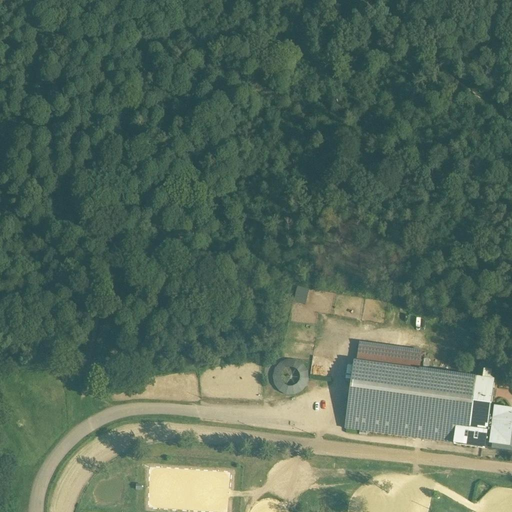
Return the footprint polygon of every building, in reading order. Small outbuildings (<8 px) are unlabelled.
[(309,303),(311,289),(299,286),(296,301),(309,303)] [(310,392),(310,370),(306,370),(306,360),(277,360),(278,393),(310,392)] [(468,446),(477,379),(355,362),(346,429),(360,431),(360,435),(367,436),(368,432),(454,444),(468,446)] [(477,378),(477,379),(468,446),(485,448),(486,443),(487,430),(488,430),(491,407),(495,381),(477,378)] [(487,430),(486,443),(490,443),(490,444),(509,447),(511,426),(511,410),(507,410),(496,409),(496,408),(491,407),(488,430),(487,430)] [(486,443),(485,448),(509,451),(509,447),(490,444),(490,443),(486,443)]
